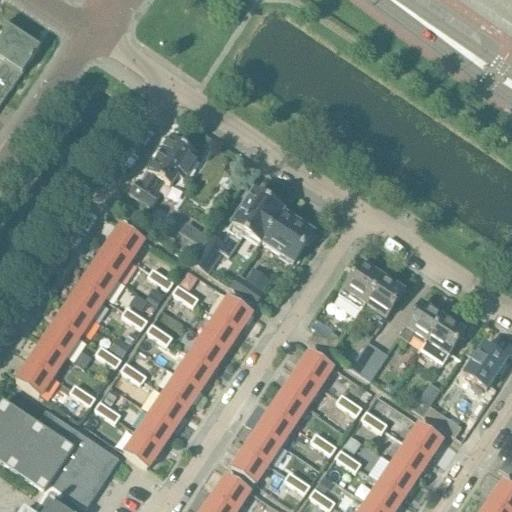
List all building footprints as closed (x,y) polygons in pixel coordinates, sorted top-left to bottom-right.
[(0,109),(39,52),(2,27),(0,30),(0,64),(2,66),(0,68),(0,109)] [(129,198),(151,212),(159,200),(156,198),(163,187),(171,192),(177,181),(184,186),(200,160),(170,141),(147,176),(149,177),(141,189),(137,186),(129,198)] [(191,268),(207,278),(222,257),(228,262),(242,239),(259,250),(281,217),(282,215),(253,196),(226,237),(228,238),(222,247),(210,239),(209,241),(194,263),(191,268)] [(281,217),(259,250),(260,251),(261,250),(291,269),(312,238),(281,217)] [(194,263),(209,241),(186,226),(172,248),(194,263)] [(145,246),(120,229),(106,250),(131,266),(145,246)] [(93,269),(118,286),(131,266),(106,250),(93,269)] [(361,316),(364,311),(383,282),(360,267),(341,296),(338,300),(361,316)] [(80,288),(105,305),(118,286),(93,269),(80,288)] [(156,289),(162,281),(152,274),(146,282),(156,289)] [(237,279),(228,293),(255,310),(264,297),(237,279)] [(167,296),(172,288),(162,281),(156,289),(167,296)] [(373,323),(382,329),(384,324),(403,296),(383,282),(364,311),(376,318),(373,323)] [(67,308),(92,324),(105,305),(80,288),(67,308)] [(177,290),(171,299),(181,306),(187,297),(177,290)] [(187,297),(181,306),(192,313),(198,304),(187,297)] [(251,317),(226,301),(212,321),(237,338),(251,317)] [(425,347),(442,322),(420,307),(398,340),(407,346),(413,339),(425,347)] [(54,327),(79,344),(92,324),(67,308),(54,327)] [(131,328),(136,319),(126,313),(120,321),(131,328)] [(141,335),(147,326),(136,319),(131,328),(141,335)] [(199,340),(224,357),(237,338),(212,321),(199,340)] [(464,336),(444,323),(442,322),(425,347),(420,355),(442,369),(447,361),(464,336)] [(41,347),(66,363),(79,344),(54,327),(41,347)] [(151,329),(145,338),(156,345),(162,336),(151,329)] [(330,336),(326,342),(314,335),(307,346),(330,360),(341,343),(330,336)] [(130,336),(124,344),(130,349),(136,340),(130,336)] [(162,336),(156,345),(166,352),(172,343),(162,336)] [(186,360),(211,376),(224,357),(199,340),(186,360)] [(144,341),(135,354),(146,361),(154,348),(144,341)] [(119,344),(112,355),(122,362),(129,350),(119,344)] [(29,366),(54,382),(66,363),(41,347),(29,366)] [(359,380),(377,353),(367,347),(349,374),(359,380)] [(482,349),(462,379),(471,385),(485,395),(499,375),(501,376),(507,368),(504,366),(506,365),(482,349)] [(104,367),(110,358),(100,351),(94,360),(104,367)] [(360,381),(369,387),(387,360),(378,354),(377,353),(359,380),(360,381)] [(333,373),(308,356),(295,376),(320,393),(333,373)] [(115,374),(121,365),(110,358),(104,367),(115,374)] [(173,379),(198,396),(211,376),(186,360),(173,379)] [(54,382),(29,366),(15,385),(40,402),(54,382)] [(125,368),(119,377),(130,384),(135,375),(125,368)] [(135,375),(130,384),(140,391),(146,382),(135,375)] [(320,393),(295,376),(283,395),(307,412),(320,393)] [(160,399),(185,415),(198,396),(173,379),(160,399)] [(385,387),(381,393),(389,398),(394,390),(389,387),(385,387)] [(429,388),(411,415),(422,422),(429,411),(440,395),(429,388)] [(78,406),(84,397),(74,390),(68,399),(78,406)] [(493,395),(489,392),(484,400),(488,402),(493,395)] [(113,405),(118,398),(111,393),(106,400),(113,405)] [(355,422),(361,413),(371,399),(363,393),(353,408),(351,406),(345,415),(355,422)] [(307,412),(283,395),(270,415),(294,431),(307,412)] [(89,413),(95,404),(84,397),(78,406),(89,413)] [(147,418),(172,435),(185,415),(160,399),(147,418)] [(345,415),(351,406),(341,400),(335,409),(345,415)] [(57,511),(64,501),(80,511),(86,511),(118,465),(45,416),(36,430),(1,407),(0,409),(0,470),(42,499),(32,511),(57,511)] [(99,407),(93,416),(104,423),(110,414),(99,407)] [(461,432),(429,411),(422,422),(454,443),(461,432)] [(110,414),(103,423),(114,430),(120,421),(110,414)] [(294,431),(270,415),(257,434),(282,451),(294,431)] [(366,416),(360,425),(370,432),(376,423),(366,416)] [(135,437),(160,454),(172,435),(147,418),(135,437)] [(342,420),(336,429),(345,434),(350,426),(342,420)] [(376,423),(370,432),(381,439),(387,430),(376,423)] [(441,444),(416,428),(403,448),(428,464),(441,444)] [(282,451),(257,434),(244,454),(269,470),(282,451)] [(122,457),(146,473),(160,454),(135,437),(122,457)] [(319,454),(325,445),(315,438),(309,447),(319,454)] [(350,442),(343,452),(353,459),(360,449),(350,442)] [(329,461),(335,452),(325,445),(319,454),(329,461)] [(390,467),(415,484),(428,464),(403,448),(390,467)] [(230,474),(255,490),(269,470),(244,454),(230,474)] [(340,455),(334,464),(344,471),(350,462),(340,455)] [(511,464),(506,460),(498,473),(511,482),(511,464)] [(350,462),(344,471),(354,478),(360,469),(350,462)] [(317,464),(312,471),(316,474),(322,467),(317,464)] [(377,487),(402,503),(415,484),(390,467),(377,487)] [(293,493),(299,484),(289,477),(283,486),(293,493)] [(240,511),(251,497),(226,480),(212,500),(229,511),(240,511)] [(293,493),(303,500),(309,491),(299,484),(293,493)] [(511,511),(511,492),(502,486),(489,506),(498,511),(511,511)] [(364,506),(373,511),(395,511),(402,503),(377,487),(364,506)] [(322,500),(314,494),(308,503),(318,510),(324,501),(322,500)] [(204,511),(229,511),(212,500),(204,511)] [(324,501),(318,510),(321,511),(331,511),(335,508),(324,501)]
